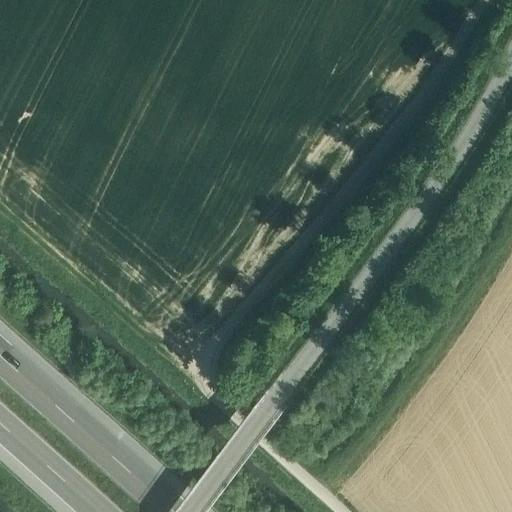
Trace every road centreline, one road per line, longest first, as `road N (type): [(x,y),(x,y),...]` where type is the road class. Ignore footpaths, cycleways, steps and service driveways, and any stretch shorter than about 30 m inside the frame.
road 1 (track): [(341,511),(206,389),(203,357),(411,118),(484,0)]
road 2 (unclassified): [(511,54),(411,221),(181,511)]
road 3 (track): [(206,389),(0,205)]
road 4 (motorway): [(172,511),(0,359)]
road 5 (motorway): [(0,424),(99,511)]
